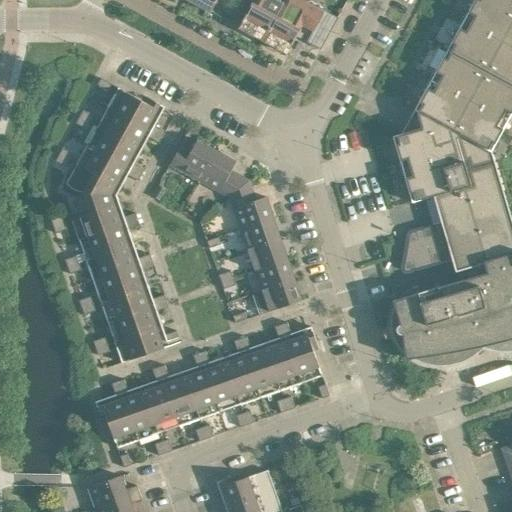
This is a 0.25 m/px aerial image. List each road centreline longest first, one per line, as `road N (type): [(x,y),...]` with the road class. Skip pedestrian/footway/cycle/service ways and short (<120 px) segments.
road 1 (tertiary): [(378,398),(302,141)]
road 2 (residential): [(187,511),(172,469),(378,398)]
road 3 (tertiary): [(87,19),(302,141)]
road 4 (residential): [(297,88),(129,0)]
road 5 (tertiary): [(382,0),(302,141)]
